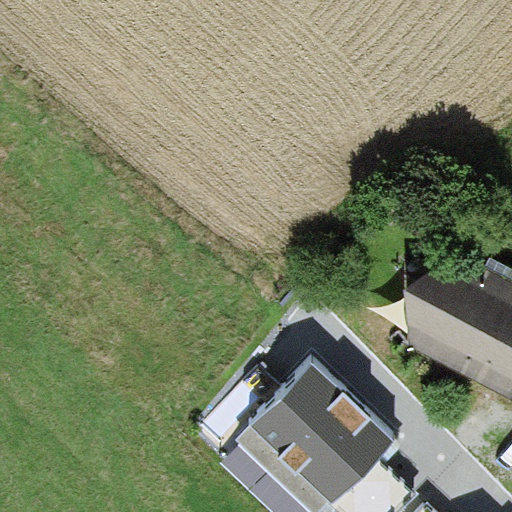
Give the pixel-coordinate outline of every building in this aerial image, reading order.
[(511,397),(511,279),(459,252),(409,291),(409,343),(511,399),(511,397)] [(398,438),(314,357),(238,435),(316,511),(331,497),(336,501),(381,455),(398,438)] [(223,439),(266,397),(247,378),(204,420),(223,439)] [(347,511),(390,511),(414,487),(381,455),(336,501),(347,511)] [(438,511),(428,503),(419,511),(438,511)]
